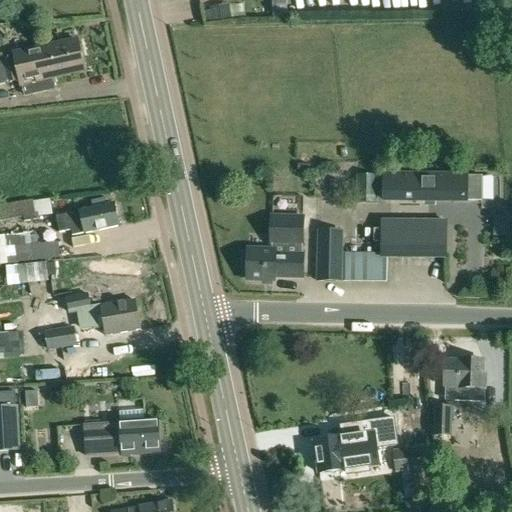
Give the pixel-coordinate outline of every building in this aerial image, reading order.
[(212,24),(231,21),(228,8),(210,11),(210,13),(212,24)] [(83,71),(76,41),(10,56),(10,58),(14,57),(20,81),(18,81),(19,85),(22,85),(25,97),(56,90),(53,78),(83,71)] [(14,57),(10,58),(3,59),(1,55),(0,55),(0,85),(18,81),(20,81),(14,57)] [(357,174),(356,203),(377,204),(379,176),(357,174)] [(384,177),(384,201),(465,201),(465,177),(384,177)] [(32,202),(0,206),(0,222),(23,218),(23,223),(39,220),(38,216),(51,214),(50,209),(68,206),(68,200),(49,202),(33,204),(32,202)] [(105,200),(90,203),(92,209),(55,217),(58,234),(70,231),(71,237),(84,234),(84,235),(118,228),(112,205),(106,206),(105,200)] [(270,216),(269,248),(303,249),(304,216),(270,216)] [(509,216),(494,216),(494,237),(509,237),(509,220),(509,216)] [(445,259),(445,223),(381,223),(380,256),(340,255),(341,233),(318,232),(316,282),(386,282),(386,259),(445,259)] [(29,246),(28,237),(25,237),(25,235),(4,237),(4,236),(0,236),(0,264),(6,264),(6,265),(60,259),(58,243),(29,246)] [(243,253),(243,268),(247,268),(247,281),(273,282),(273,278),(301,278),(301,253),(273,252),(248,251),(248,253),(243,253)] [(65,298),(69,315),(91,311),(88,294),(65,298)] [(134,301),(99,308),(105,337),(139,331),(134,301)] [(43,332),(47,352),(77,347),(74,327),(43,332)] [(0,336),(0,355),(24,354),(23,334),(0,336)] [(462,402),(462,398),(480,398),(480,390),(485,390),(486,374),(482,374),(483,362),(460,361),(444,361),(443,388),(446,388),(445,401),(462,402)] [(39,390),(23,391),(24,411),(40,410),(39,390)] [(0,392),(0,452),(20,452),(17,391),(0,392)] [(432,438),(438,438),(452,438),(453,408),(433,407),(432,438)] [(86,452),(100,451),(121,450),(121,456),(159,454),(156,420),(119,423),(119,424),(84,426),(86,452)] [(353,437),(348,438),(341,439),(314,443),(318,475),(346,471),(345,470),(358,469),(353,439),(353,437)] [(434,460),(433,447),(392,452),(395,474),(435,469),(434,460)] [(111,511),(172,511),(171,502),(139,507),(139,508),(127,510),(127,509),(111,511)]
